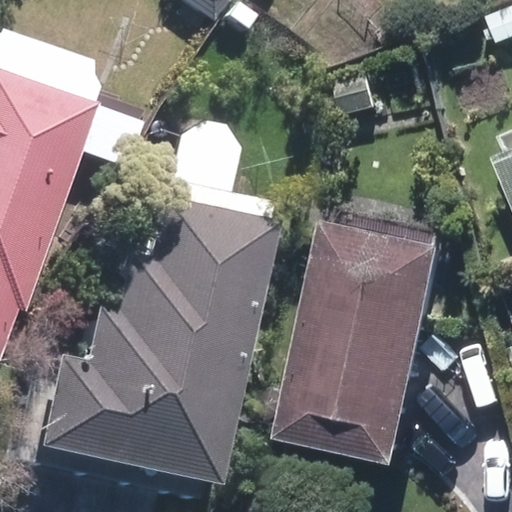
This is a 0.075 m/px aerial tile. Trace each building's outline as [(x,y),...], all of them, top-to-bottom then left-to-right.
[(171,0),(201,22),(216,0),(171,0)] [(215,18),(234,31),(245,15),(225,2),(215,18)] [(511,2),(484,13),(497,43),(511,36),(511,2)] [(337,86),(343,113),(377,105),(370,78),(337,86)] [(132,133),(0,88),(0,331),(4,322),(12,325),(72,160),(117,176),(132,133)] [(14,451),(193,488),(249,222),(239,219),(243,203),(216,198),(226,148),(213,127),(188,122),(168,138),(158,185),(151,184),(147,203),(136,201),(123,260),(104,257),(93,313),(79,310),(68,361),(34,355),(14,451)] [(288,454),(408,478),(453,258),(332,234),(288,454)] [(511,283),(493,292),(503,314),(511,310),(511,283)]
